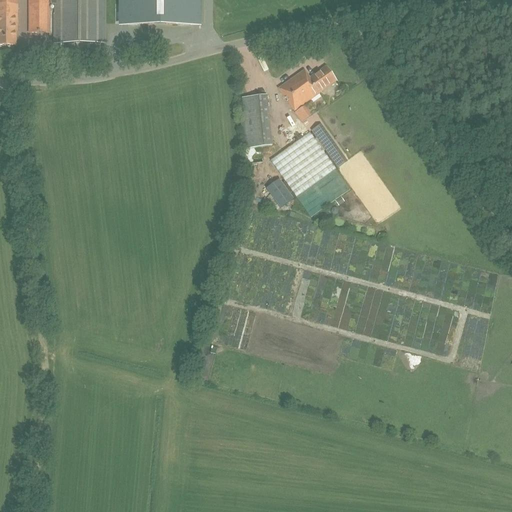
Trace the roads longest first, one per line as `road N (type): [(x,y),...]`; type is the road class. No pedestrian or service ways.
road 1 (track): [(13,82),(47,343),(32,511)]
road 2 (unclassified): [(346,21),(116,75),(0,83)]
road 3 (track): [(511,249),(346,21)]
road 4 (unclassified): [(346,21),(511,1)]
